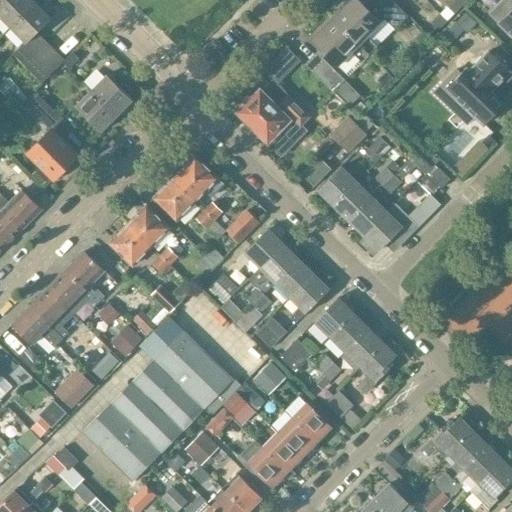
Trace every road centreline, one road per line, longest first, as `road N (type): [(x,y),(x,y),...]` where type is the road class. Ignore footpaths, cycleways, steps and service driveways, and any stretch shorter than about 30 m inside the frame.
road 1 (residential): [(0,295),(190,102)]
road 2 (residential): [(374,290),(190,102)]
road 3 (residential): [(301,511),(446,363)]
road 4 (residential): [(374,290),(511,148)]
road 5 (residential): [(190,102),(222,81),(299,0)]
road 6 (residential): [(190,102),(92,0)]
